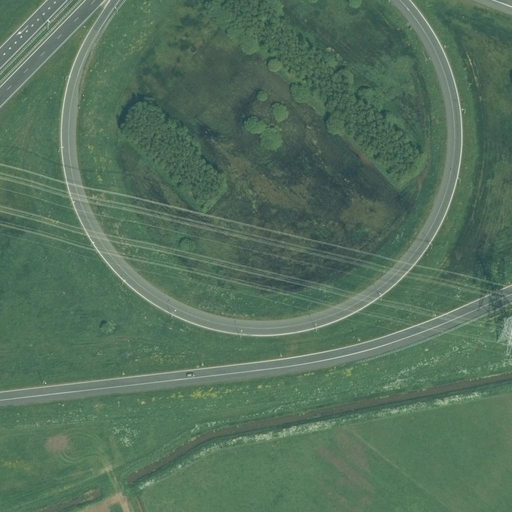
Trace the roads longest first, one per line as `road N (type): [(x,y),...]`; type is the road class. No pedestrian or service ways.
road 1 (motorway): [(402,0),(435,43),(455,105),(456,161),(440,216),(410,264),(370,299),(309,326),(258,333),(194,321),(154,301),(115,268),(82,217),(64,147),(67,100),(76,66),(113,0)]
road 2 (motorway): [(0,398),(321,361),(511,293)]
road 3 (trunk): [(0,97),(94,0)]
